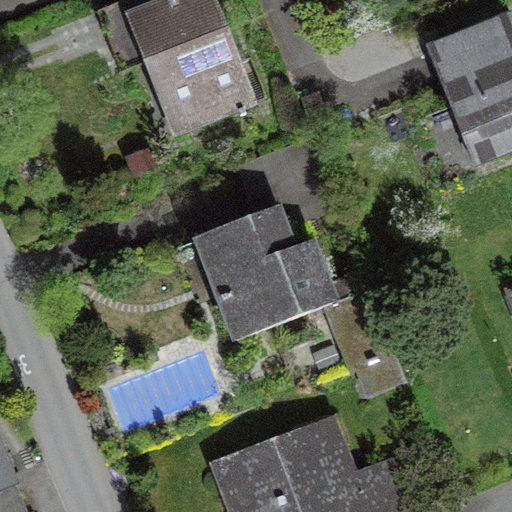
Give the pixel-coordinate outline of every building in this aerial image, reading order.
[(215,0),(166,0),(108,21),(119,51),(142,43),(180,145),(258,116),(215,0)] [(511,15),(428,50),(478,171),(511,156),(511,15)] [(287,209),(196,245),(238,350),(346,307),(320,243),(303,250),(287,209)] [(342,425),(212,471),(226,511),(429,511),(410,459),(361,476),(342,425)] [(0,434),(0,491),(19,484),(0,434)]
